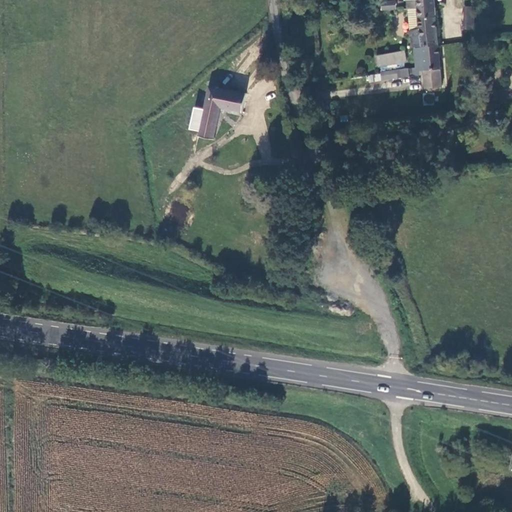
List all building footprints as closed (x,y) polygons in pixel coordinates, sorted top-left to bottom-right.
[(381,1),(380,9),(395,11),(396,2),(381,1)] [(419,42),(437,41),(435,3),(417,4),(419,26),(409,27),(408,27),(409,42),(419,42)] [(417,4),(408,5),(409,27),(419,26),(417,4)] [(476,23),(475,5),(466,5),(466,23),(476,23)] [(410,62),(411,73),(419,72),(419,68),(423,68),(424,86),(440,85),(437,41),(419,42),(419,44),(412,45),(413,62),(410,62)] [(375,53),(377,64),(404,58),(402,48),(375,53)] [(408,65),(381,70),(382,77),(409,72),(408,65)] [(205,109),(193,106),(189,128),(201,130),(200,136),(214,138),(221,108),(245,112),(248,96),(209,89),(205,109)]
